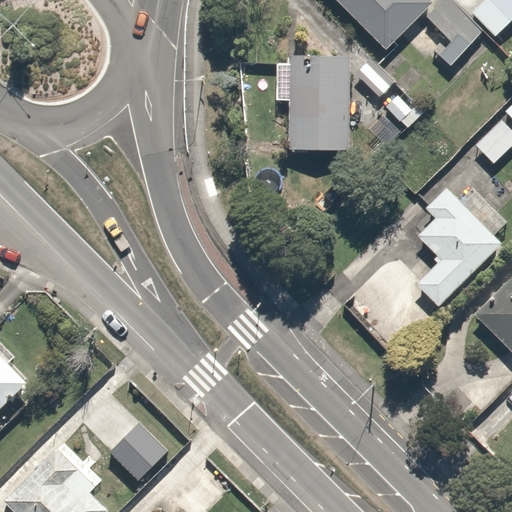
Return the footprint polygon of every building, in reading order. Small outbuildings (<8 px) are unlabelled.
[(334,0),(384,47),(428,0),(334,0)] [(440,0),(424,16),(442,35),(430,47),(447,65),(459,53),(482,31),(451,0),(440,0)] [(511,0),(480,0),(470,9),(489,32),(511,11),(511,0)] [(344,51),(287,50),(286,146),(342,147),(344,51)] [(511,134),(498,122),(474,147),(490,162),(511,138),(511,134)] [(443,183),(421,205),(432,217),(412,236),(434,258),(411,282),(437,307),(502,242),(443,183)] [(511,275),(473,315),(505,353),(511,347),(511,275)] [(0,415),(34,383),(0,347),(0,415)] [(20,511),(110,511),(112,511),(96,495),(104,487),(63,448),(10,502),(20,511)]
